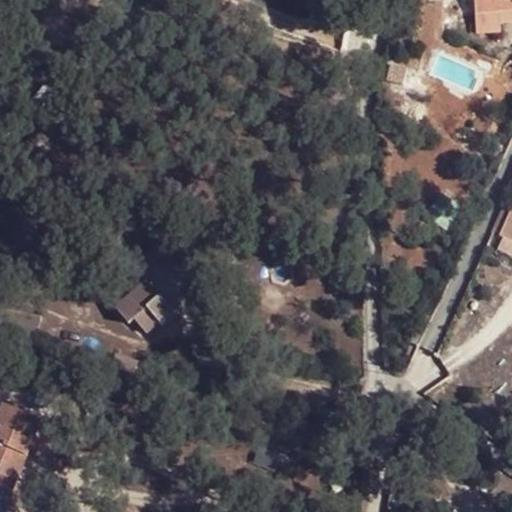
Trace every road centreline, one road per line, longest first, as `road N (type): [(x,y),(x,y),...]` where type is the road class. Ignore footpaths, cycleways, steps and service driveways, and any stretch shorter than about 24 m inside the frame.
road 1 (residential): [(381,0),(371,55),(366,372)]
road 2 (unknown): [(511,161),(393,389)]
road 3 (residential): [(511,465),(366,372)]
road 4 (residential): [(366,372),(356,511)]
